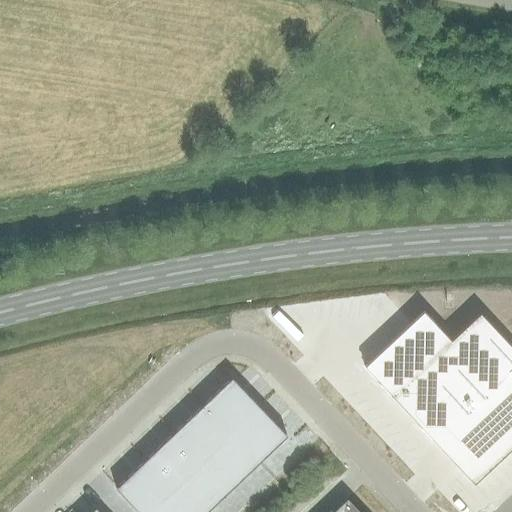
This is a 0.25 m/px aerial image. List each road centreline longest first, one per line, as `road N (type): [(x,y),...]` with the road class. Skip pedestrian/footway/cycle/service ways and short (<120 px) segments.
road 1 (residential): [(28,511),(197,350),(229,341),(261,349),(414,511)]
road 2 (primary): [(511,239),(320,252),(0,312)]
